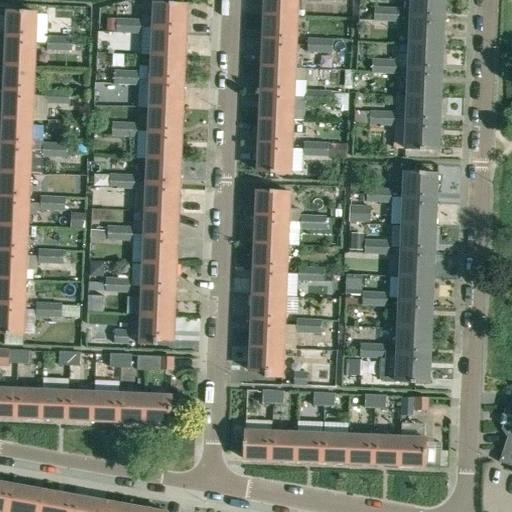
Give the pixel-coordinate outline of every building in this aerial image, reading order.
[(264,0),(264,19),(297,20),(297,0),(264,0)] [(411,0),(411,22),(443,24),(443,0),(411,0)] [(154,4),(153,33),(185,34),(186,6),(174,5),(174,4),(169,4),(169,5),(154,4)] [(387,23),(387,10),(375,10),(374,23),(387,23)] [(387,10),(387,23),(399,24),(400,11),(387,10)] [(8,13),(6,42),(35,44),(36,13),(24,13),(24,12),(20,12),(20,13),(8,13)] [(296,46),(297,20),(264,19),(263,45),(296,46)] [(128,35),(129,22),(116,22),(116,34),(128,35)] [(129,22),(128,35),(141,35),(141,23),(129,22)] [(410,48),(442,49),(443,24),(411,22),(410,48)] [(152,59),(184,61),(185,34),(153,33),(152,59)] [(59,51),(59,38),(47,38),(46,50),(59,51)] [(59,38),(59,51),(71,51),(72,39),(59,38)] [(320,53),(320,40),(308,40),(307,52),(320,53)] [(333,41),(320,40),(320,53),(333,53),(333,41)] [(5,69),(34,71),(35,44),(6,42),(5,69)] [(262,70),(295,72),(296,46),(263,45),(262,70)] [(410,48),(409,74),(441,75),(442,49),(410,48)] [(152,59),(151,86),(183,88),(184,61),(152,59)] [(384,75),(384,62),(372,62),(372,74),(384,75)] [(384,62),(384,75),(396,75),(397,63),(384,62)] [(5,69),(4,96),(32,97),(34,71),(5,69)] [(261,96),(294,98),(295,72),(262,70),(261,96)] [(126,88),(127,75),(114,74),(114,87),(126,88)] [(407,100),(440,101),(441,75),(409,74),(407,100)] [(127,75),(126,88),(139,88),(139,76),(127,75)] [(182,113),(183,88),(151,86),(150,112),(182,113)] [(44,104),(57,105),(57,92),(45,91),(44,104)] [(57,92),(57,105),(69,105),(69,92),(57,92)] [(318,105),(318,92),(306,92),(305,104),(318,105)] [(331,93),(318,92),(318,105),(330,105),(331,93)] [(334,94),(333,110),(347,111),(348,94),(334,94)] [(4,96),(3,123),(31,124),(32,97),(4,96)] [(260,122),(293,124),(294,98),(261,96),(260,122)] [(407,100),(406,126),(439,127),(440,101),(407,100)] [(150,112),(149,137),(181,139),(182,113),(150,112)] [(382,127),(382,114),(370,114),(369,127),(382,127)] [(382,114),(382,127),(394,127),(395,115),(382,114)] [(259,148),(291,149),(293,124),(260,122),(259,148)] [(3,123),(2,150),(30,151),(31,124),(3,123)] [(124,140),(125,127),(112,126),(112,139),(124,140)] [(439,127),(406,126),(405,149),(420,150),(420,152),(425,152),(425,150),(438,151),(439,127)] [(125,127),(124,140),(137,140),(137,127),(125,127)] [(180,165),(181,139),(149,137),(147,163),(180,165)] [(316,157),(316,144),(304,144),(303,156),(316,157)] [(346,145),(316,144),(316,157),(346,158),(346,145)] [(54,158),(55,146),(43,145),(42,158),(54,158)] [(55,146),(54,158),(67,159),(67,146),(55,146)] [(291,149),(259,148),(258,172),(271,172),(271,174),(276,174),(276,173),(290,173),(291,149)] [(29,178),(30,151),(2,150),(1,177),(29,178)] [(147,163),(146,190),(179,191),(180,165),(147,163)] [(405,173),(403,203),(436,204),(438,175),(424,174),(424,173),(420,173),(420,174),(405,173)] [(1,177),(0,191),(0,203),(28,204),(29,178),(1,177)] [(122,191),(122,178),(110,178),(110,190),(122,191)] [(135,179),(122,178),(122,191),(134,191),(135,179)] [(179,191),(146,190),(145,215),(178,217),(179,191)] [(379,204),(379,190),(367,190),(366,203),(379,204)] [(392,191),(379,190),(379,204),(391,204),(392,191)] [(256,221),(289,223),(290,193),(275,193),(275,191),(270,191),(270,192),(257,192),(256,221)] [(52,211),(53,199),(41,199),(40,211),(52,211)] [(65,199),(53,199),(52,211),(65,212),(65,199)] [(0,203),(0,230),(27,231),(28,204),(0,203)] [(402,229),(435,230),(436,204),(403,203),(402,229)] [(350,205),(349,221),(370,223),(371,206),(350,205)] [(133,240),(144,241),(177,242),(178,217),(145,215),(145,235),(133,234),(133,240)] [(313,230),(313,217),(301,217),(300,229),(313,230)] [(313,217),(313,230),(325,230),(325,228),(326,218),(313,217)] [(256,221),(255,247),(288,248),(289,223),(256,221)] [(402,229),(401,255),(434,256),(435,230),(402,229)] [(26,257),(27,231),(0,230),(0,256),(2,257),(26,257)] [(120,244),(120,231),(108,230),(108,243),(120,244)] [(120,231),(120,244),(132,244),(133,231),(120,231)] [(176,268),(177,242),(144,241),(133,240),(133,251),(144,251),(143,267),(176,268)] [(376,256),(377,243),(365,243),(364,255),(376,256)] [(390,244),(377,243),(376,256),(389,256),(389,252),(390,244)] [(287,272),(288,248),(255,247),(254,271),(287,272)] [(50,264),(50,252),(38,251),(38,264),(50,264)] [(62,252),(50,252),(50,264),(62,265),(62,252)] [(400,279),(433,280),(434,256),(401,255),(400,279)] [(26,257),(2,257),(0,256),(0,281),(25,282),(26,257)] [(176,268),(143,267),(142,292),(175,293),(176,268)] [(311,282),(311,269),(299,269),(298,281),(311,282)] [(311,269),(311,282),(323,282),(324,270),(311,269)] [(254,271),(253,295),(286,296),(287,272),(254,271)] [(400,279),(399,303),(432,304),(433,280),(400,279)] [(0,281),(0,307),(24,308),(25,282),(0,281)] [(105,295),(117,295),(118,283),(106,282),(105,295)] [(130,283),(118,283),(117,295),(130,296),(130,283)] [(142,292),(141,318),(174,319),(175,293),(142,292)] [(374,308),(375,295),(362,294),(362,307),(374,308)] [(286,296),(253,295),(252,319),(285,320),(286,296)] [(375,295),(374,308),(387,308),(387,295),(375,295)] [(104,296),(88,296),(87,312),(103,313),(104,296)] [(398,327),(431,328),(432,304),(399,303),(398,327)] [(48,318),(48,305),(36,304),(35,318),(48,318)] [(48,305),(48,318),(60,319),(61,305),(48,305)] [(22,335),(24,308),(0,307),(0,334),(6,334),(6,336),(10,336),(10,335),(22,335)] [(174,319),(141,318),(140,345),(154,346),(157,346),(157,340),(173,341),(174,319)] [(252,319),(251,343),(284,344),(285,320),(252,319)] [(308,333),(309,321),(296,320),(296,333),(308,333)] [(309,321),(308,333),(321,334),(321,321),(309,321)] [(398,327),(397,351),(430,352),(431,328),(398,327)] [(116,332),(115,345),(128,345),(128,332),(116,332)] [(284,344),(251,343),(250,372),(265,373),(265,379),(268,379),(282,379),(284,344)] [(360,360),(372,360),(373,348),(360,347),(360,360)] [(373,348),(372,360),(385,361),(385,348),(373,348)] [(15,365),(15,352),(0,351),(0,366),(7,367),(8,364),(15,365)] [(430,352),(397,351),(396,383),(411,383),(411,384),(416,385),(416,383),(429,384),(430,352)] [(15,352),(15,365),(28,365),(29,353),(15,352)] [(69,367),(69,354),(59,354),(58,366),(69,367)] [(69,354),(69,367),(79,367),(80,355),(69,354)] [(120,369),(120,357),(110,356),(109,369),(120,369)] [(120,357),(120,369),(130,370),(131,357),(120,357)] [(149,373),(150,358),(138,357),(137,372),(149,373)] [(150,358),(149,373),(161,373),(161,371),(172,372),(172,359),(150,358)] [(307,372),(293,372),(293,386),(307,386),(307,372)] [(0,417),(13,418),(14,391),(0,389),(0,417)] [(41,392),(14,391),(13,418),(39,420),(41,392)] [(66,393),(41,392),(39,420),(65,421),(66,393)] [(66,393),(65,421),(89,422),(91,394),(66,393)] [(262,405),(272,406),(273,393),(262,393),(262,405)] [(283,394),(273,393),(272,406),(283,406),(283,394)] [(89,422),(116,423),(117,395),(91,394),(89,422)] [(116,423),(142,424),(144,396),(117,395),(116,423)] [(324,408),(324,396),(314,395),(313,408),(324,408)] [(170,397),(144,396),(142,424),(169,425),(170,412),(171,412),(172,408),(170,408),(170,397)] [(324,396),(324,408),(334,409),(335,396),(324,396)] [(375,410),(375,398),(365,397),(364,410),(375,410)] [(375,398),(375,410),(385,411),(386,398),(375,398)] [(414,398),(401,398),(401,412),(414,412),(414,398)] [(427,400),(417,399),(416,412),(427,413),(427,400)] [(511,401),(511,403),(505,411),(505,431),(510,440),(502,464),(511,467),(511,401)] [(374,438),(372,466),(398,467),(400,439),(391,438),(391,431),(382,430),(382,438),(374,438)] [(271,461),(272,433),(245,432),(245,443),(243,443),(243,448),(245,448),(244,460),(271,461)] [(272,433),(271,461),(293,462),(294,434),(272,433)] [(293,462),(321,463),(322,436),(294,434),(293,462)] [(322,436),(321,463),(346,464),(347,437),(322,436)] [(346,464),(372,466),(374,438),(347,437),(346,464)] [(400,439),(398,467),(425,468),(425,455),(426,455),(426,451),(425,451),(426,440),(400,439)] [(0,511),(6,511),(11,486),(0,484),(0,511)] [(38,511),(42,492),(11,486),(6,511),(38,511)] [(42,492),(38,511),(71,511),(74,498),(42,492)] [(103,511),(105,503),(74,498),(71,511),(103,511)] [(135,511),(136,509),(105,503),(103,511),(135,511)]
